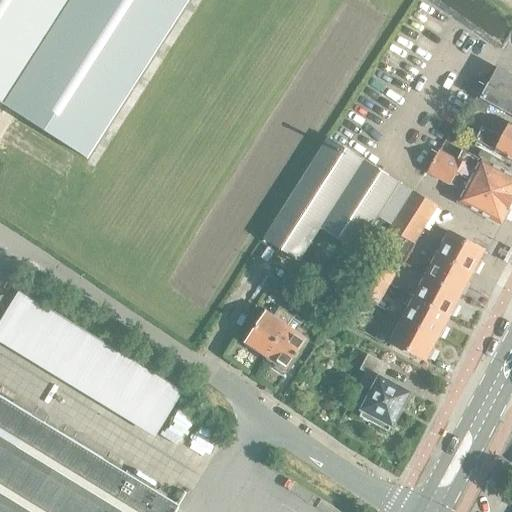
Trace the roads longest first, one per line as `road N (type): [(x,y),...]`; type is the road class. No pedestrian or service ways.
road 1 (unclassified): [(403,511),(0,237)]
road 2 (primary): [(511,352),(429,511)]
